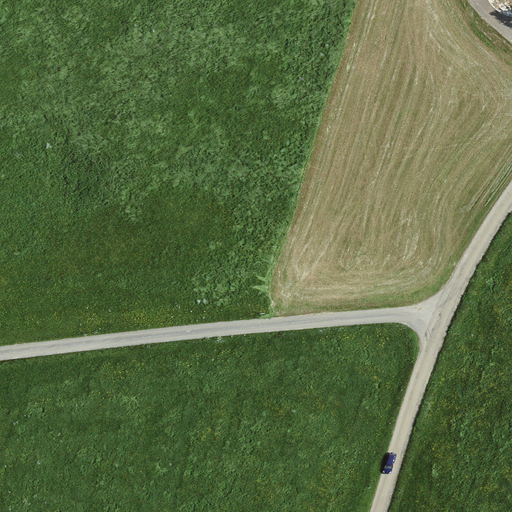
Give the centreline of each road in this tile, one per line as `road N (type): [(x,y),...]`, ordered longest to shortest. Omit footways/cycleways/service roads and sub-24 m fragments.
road 1 (track): [(448,308),(0,351)]
road 2 (unclassified): [(511,198),(448,308),(379,511)]
